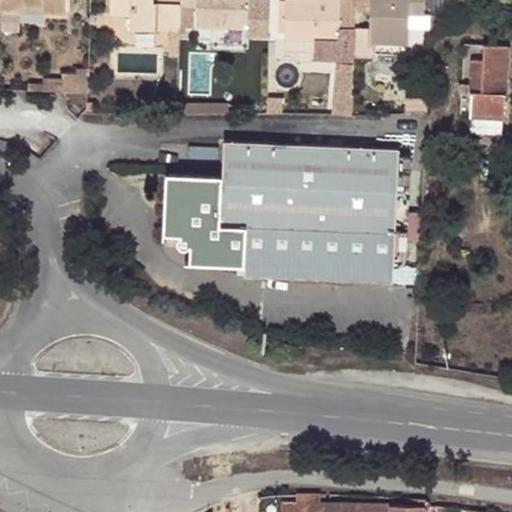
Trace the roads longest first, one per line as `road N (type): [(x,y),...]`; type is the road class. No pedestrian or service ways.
road 1 (unclassified): [(171,511),(227,479),(387,472),(511,490)]
road 2 (residential): [(331,408),(126,329)]
road 3 (residential): [(143,449),(331,408)]
road 4 (secondary): [(331,408),(511,435)]
road 5 (secondary): [(160,396),(331,408)]
road 6 (secondary): [(0,385),(160,396)]
